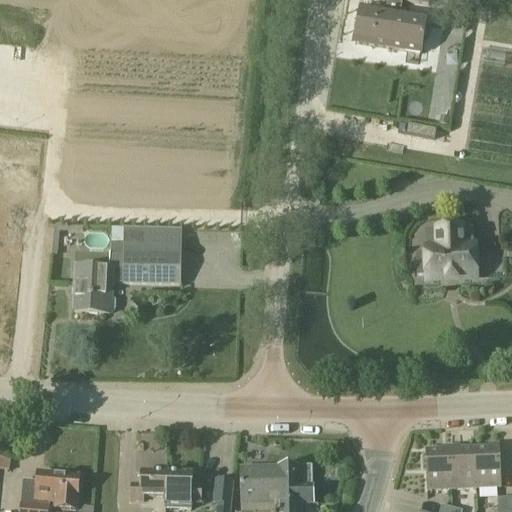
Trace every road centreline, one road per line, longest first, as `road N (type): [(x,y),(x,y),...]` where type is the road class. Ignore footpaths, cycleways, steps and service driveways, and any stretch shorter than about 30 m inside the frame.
road 1 (unclassified): [(268,414),(294,160),(324,0)]
road 2 (tertiary): [(268,414),(73,409),(0,397)]
road 3 (tertiary): [(398,416),(268,414)]
